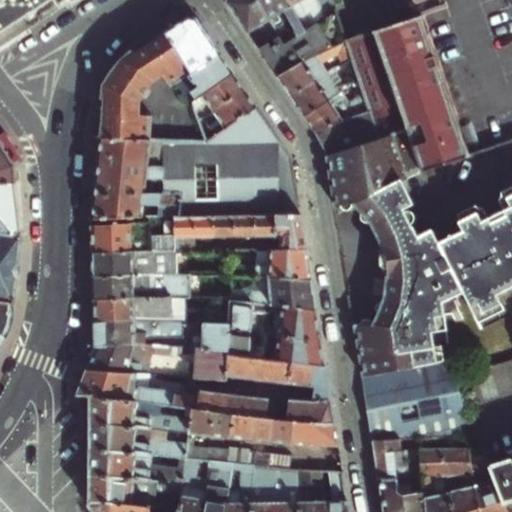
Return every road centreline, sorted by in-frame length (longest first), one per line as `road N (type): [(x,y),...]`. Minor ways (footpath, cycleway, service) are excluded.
road 1 (residential): [(371,511),(309,147),(205,0)]
road 2 (tertiary): [(0,437),(33,392),(43,360),(58,162)]
road 3 (tertiary): [(58,162),(80,62),(125,6)]
road 4 (residential): [(125,6),(0,78)]
